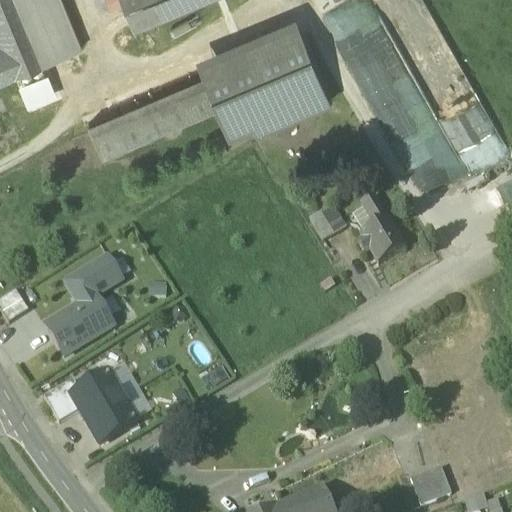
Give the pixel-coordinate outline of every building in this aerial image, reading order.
[(24,0),(0,0),(0,41),(2,48),(0,48),(0,81),(49,61),(24,0)] [(61,0),(24,0),(49,61),(81,48),(61,0)] [(126,0),(136,23),(192,0),(126,0)] [(367,3),(343,14),(351,31),(340,37),(350,59),(386,42),(367,3)] [(195,55),(203,74),(303,33),(295,14),(195,55)] [(217,107),(228,133),(252,123),(256,130),(331,99),(303,33),(203,74),(217,107)] [(88,122),(102,155),(217,107),(203,74),(88,122)] [(363,213),(374,230),(386,223),(372,200),(360,208),(363,213)] [(374,230),(363,213),(351,220),(362,238),(374,230)] [(334,215),(323,222),(334,239),(345,232),(334,215)] [(322,246),(334,239),(323,222),(320,217),(308,224),(322,246)] [(369,255),(377,269),(405,252),(387,223),(386,223),(374,230),(362,238),(359,239),(362,245),(357,248),(363,259),(369,255)] [(78,309),(44,330),(63,361),(113,330),(108,322),(99,308),(94,301),(121,284),(119,281),(111,268),(107,261),(65,287),(78,309)] [(122,262),(111,268),(119,281),(130,275),(122,262)] [(166,288),(148,288),(148,301),(166,301),(166,288)] [(15,294),(0,304),(0,315),(8,328),(28,315),(15,294)] [(111,301),(99,308),(108,322),(120,314),(111,301)] [(184,313),(176,311),(169,317),(172,325),(180,327),(186,321),(184,313)] [(123,369),(108,378),(136,427),(152,417),(123,369)] [(221,372),(207,381),(214,393),(228,384),(221,372)] [(98,449),(136,427),(108,378),(103,381),(101,377),(97,376),(88,381),(87,385),(89,389),(79,395),(70,401),(79,415),(98,449)] [(58,428),(79,415),(70,401),(79,395),(72,384),(43,401),(58,428)] [(181,393),(172,399),(179,411),(188,406),(181,393)] [(409,484),(419,511),(451,499),(440,471),(409,484)] [(328,511),(320,494),(281,511),(328,511)] [(463,506),(465,511),(486,511),(483,498),(463,506)]
